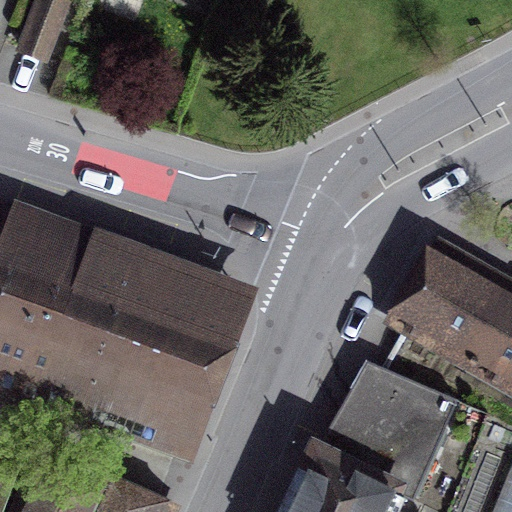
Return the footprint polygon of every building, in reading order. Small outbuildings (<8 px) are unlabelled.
[(65,5),(51,0),(38,0),(21,49),(46,58),(65,5)] [(133,440),(174,454),(226,314),(0,233),(0,358),(144,410),(133,440)] [(511,296),(435,253),(399,316),(511,380),(511,296)] [(381,367),(330,458),(393,493),(414,501),(457,401),(381,367)] [(3,511),(24,457),(0,447),(0,511),(3,511)] [(383,511),(393,493),(330,458),(316,452),(286,511),(383,511)] [(511,511),(511,461),(491,511),(511,511)] [(98,491),(32,463),(11,511),(165,511),(169,503),(104,475),(98,491)]
